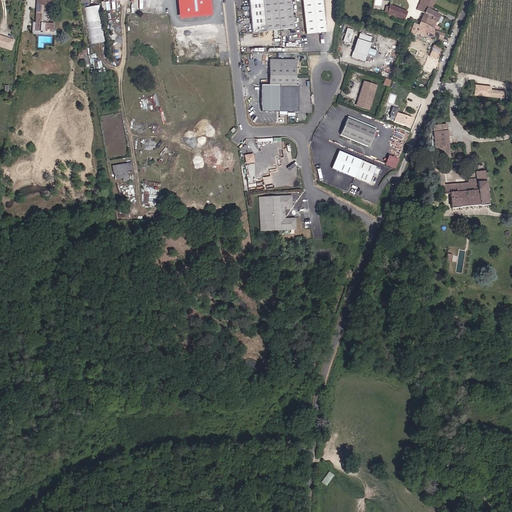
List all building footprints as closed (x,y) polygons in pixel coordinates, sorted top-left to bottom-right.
[(32,33),(55,35),(56,30),(54,30),(54,23),(48,22),(49,0),(37,0),(36,21),(33,21),(32,33)] [(104,11),(111,9),(109,0),(102,2),(104,11)] [(174,0),(176,18),(210,15),(208,0),(174,0)] [(293,28),(290,0),(248,0),(252,32),(293,28)] [(325,32),(321,0),(302,0),(306,34),(325,32)] [(436,22),(431,20),(432,17),(434,18),(436,12),(432,10),(437,0),(436,0),(420,0),(417,10),(424,13),(418,25),(413,24),(409,33),(415,36),(416,34),(426,38),(435,40),(433,28),(436,22)] [(101,4),(88,6),(92,43),(102,42),(99,13),(102,12),(101,4)] [(403,20),(407,12),(390,5),(389,7),(388,13),(387,13),(403,20)] [(347,27),(343,41),(350,43),(354,30),(347,27)] [(350,57),(364,61),(366,53),(374,55),(375,50),(369,48),(372,37),(360,33),(358,39),(356,38),(350,57)] [(0,45),(10,49),(13,39),(0,34),(0,45)] [(437,55),(440,47),(433,45),(431,52),(431,53),(437,55)] [(295,85),(296,60),(269,60),(269,84),(295,85)] [(369,110),(376,86),(364,82),(356,106),(369,110)] [(409,126),(412,118),(400,114),(397,113),(400,106),(395,105),(390,119),(409,126)] [(368,147),(375,131),(347,119),(340,135),(368,147)] [(449,158),(446,125),(433,126),(436,159),(442,158),(449,158)] [(368,184),(375,167),(339,151),(332,168),(368,184)] [(254,162),(252,154),(245,156),(246,163),(254,162)] [(388,155),(384,164),(394,169),(398,159),(388,155)] [(444,185),(442,158),(436,159),(432,159),(434,186),(444,185)] [(132,162),(112,165),(114,179),(123,178),(123,181),(129,180),(128,170),(133,170),(132,162)] [(489,204),(485,171),(476,172),(476,179),(477,182),(468,183),(444,185),(444,193),(450,193),(451,208),(489,204)] [(153,193),(154,189),(149,187),(146,199),(149,200),(151,192),(153,193)] [(280,218),(280,208),(285,207),(286,207),(286,209),(288,209),(288,207),(292,207),(291,196),(264,197),(265,231),(295,230),(295,218),(285,218),(280,218)] [(329,471),(322,482),(327,485),(334,474),(329,471)]
